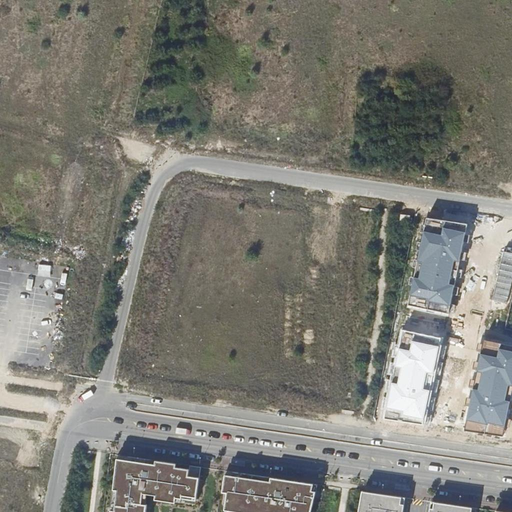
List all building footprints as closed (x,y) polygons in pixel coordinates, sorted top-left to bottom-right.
[(427,219),(408,305),(448,314),(467,224),(427,219)] [(423,424),(442,338),(404,330),(384,419),(423,424)] [(511,393),(511,345),(485,340),(464,430),(503,436),(511,393)] [(196,500),(201,467),(190,466),(189,469),(176,467),(176,464),(128,456),(128,460),(117,459),(110,511),(145,511),(147,504),(145,504),(141,504),(143,493),(147,494),(155,495),(155,499),(175,502),(176,497),(196,500)] [(310,511),(317,484),(233,472),(232,475),(225,474),(222,492),(227,493),(224,510),(226,510),(235,511),(240,511),(310,511)] [(402,511),(405,497),(362,491),(358,511),(402,511)] [(470,511),(472,507),(431,501),(428,511),(470,511)]
